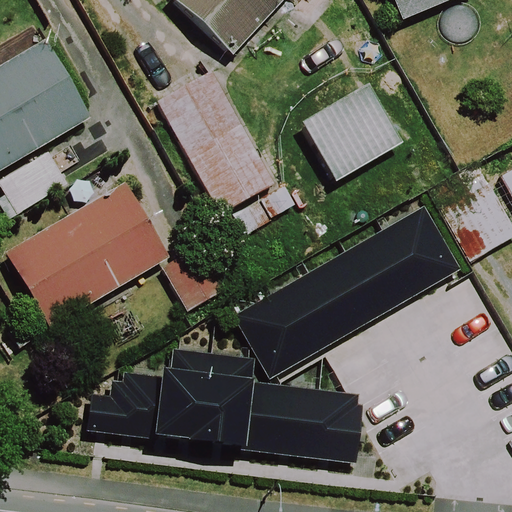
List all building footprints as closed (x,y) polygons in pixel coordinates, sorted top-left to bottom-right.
[(318,0),(159,0),(156,4),(221,63),(277,2),(299,22),(318,0)] [(459,2),(457,0),(377,0),(387,28),(459,2)] [(75,129),(34,54),(0,72),(0,212),(5,222),(57,193),(34,151),(75,129)] [(284,214),(269,187),(285,178),(269,150),(244,164),(199,83),(148,111),(209,221),(216,217),(231,244),(284,214)] [(511,167),(489,181),(511,222),(511,167)] [(506,243),(468,169),(419,195),(457,268),(506,243)] [(153,268),(108,190),(0,253),(0,299),(18,331),(31,324),(38,336),(153,268)] [(219,299),(189,253),(151,277),(180,324),(219,299)] [(471,322),(272,299),(259,412),(338,421),(339,410),(380,415),(379,426),(459,435),(471,322)]
